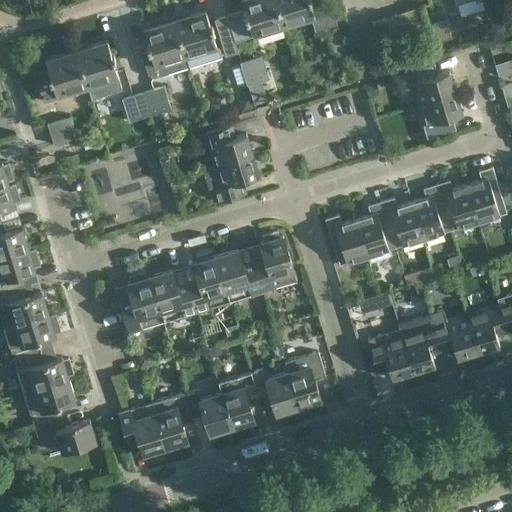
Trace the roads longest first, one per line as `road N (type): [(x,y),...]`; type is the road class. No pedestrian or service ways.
road 1 (tertiary): [(133,501),(365,430)]
road 2 (residential): [(365,430),(294,201)]
road 3 (residential): [(76,268),(294,201)]
road 4 (residential): [(294,201),(497,139)]
road 5 (tertiary): [(365,430),(511,385)]
